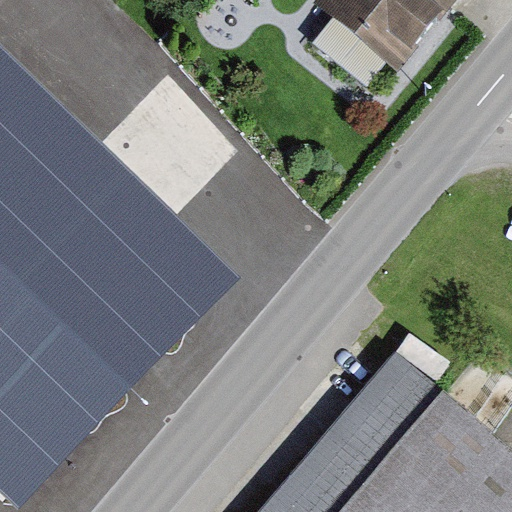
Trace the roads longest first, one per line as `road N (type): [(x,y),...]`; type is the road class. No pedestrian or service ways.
road 1 (tertiary): [(130,511),(511,67)]
road 2 (track): [(97,0),(342,260)]
